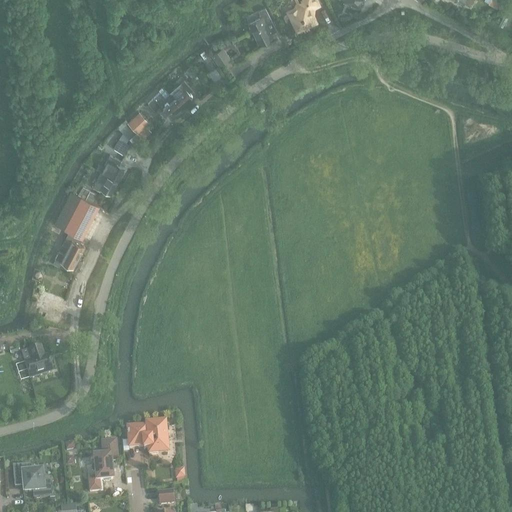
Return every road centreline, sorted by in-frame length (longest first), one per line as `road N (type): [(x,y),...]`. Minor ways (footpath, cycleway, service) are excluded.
road 1 (unclassified): [(0,433),(73,405),(89,376),(113,266),(150,196),(211,127),(298,61)]
road 2 (track): [(212,0),(199,34),(127,95),(112,71),(95,0)]
road 3 (unclassified): [(298,61),(394,38),(511,64)]
road 4 (track): [(0,243),(20,242),(41,192),(119,91)]
road 5 (unclassified): [(511,63),(399,4)]
